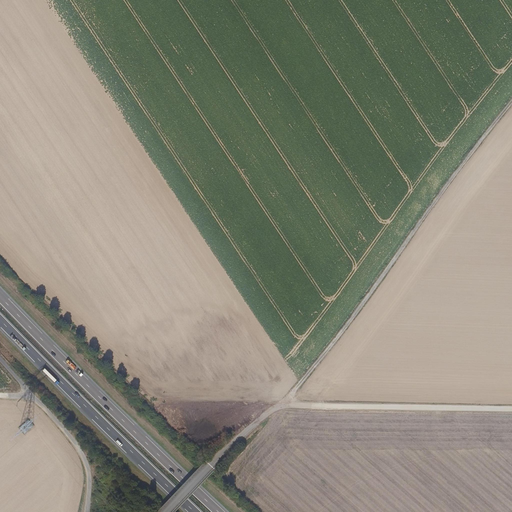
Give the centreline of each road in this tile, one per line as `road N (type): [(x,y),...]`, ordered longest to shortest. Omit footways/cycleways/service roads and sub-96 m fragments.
road 1 (track): [(284,406),(511,102)]
road 2 (trunk): [(219,511),(0,296)]
road 3 (trunk): [(0,319),(194,511)]
road 4 (track): [(284,406),(511,408)]
road 5 (track): [(164,511),(259,419),(284,406)]
